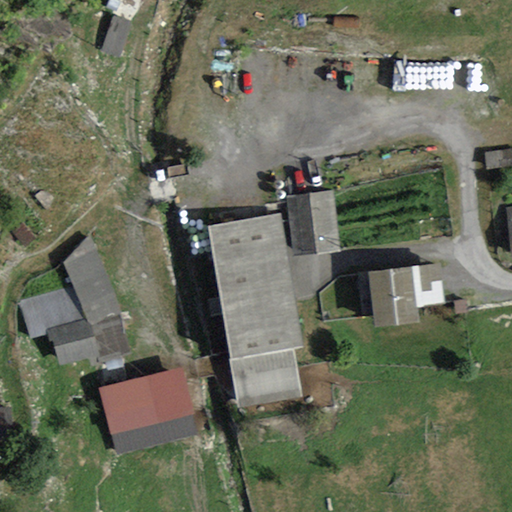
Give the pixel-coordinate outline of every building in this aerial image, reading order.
[(106,51),(125,55),(134,19),(115,15),(106,51)] [(397,91),(398,55),(268,53),(267,89),(397,91)] [(511,166),(511,149),(485,153),(488,169),(511,166)] [(332,191),(286,196),(293,255),(339,250),(332,191)] [(280,214),(209,226),(239,405),(300,394),(292,347),(302,345),(280,214)] [(100,364),(132,355),(121,311),(90,237),(64,263),(74,287),(87,319),(91,327),(98,356),(100,364)] [(440,265),(370,274),(377,326),(419,321),(416,308),(444,304),(440,265)] [(74,287),(20,302),(31,339),(47,335),(46,331),(87,319),(74,287)] [(53,341),(59,366),(98,356),(91,327),(87,319),(46,331),(47,335),(49,342),(53,341)] [(192,416),(196,415),(183,367),(98,389),(111,436),(192,416)] [(10,406),(0,406),(0,442),(12,442),(10,406)] [(116,456),(197,436),(192,416),(111,436),(116,456)]
